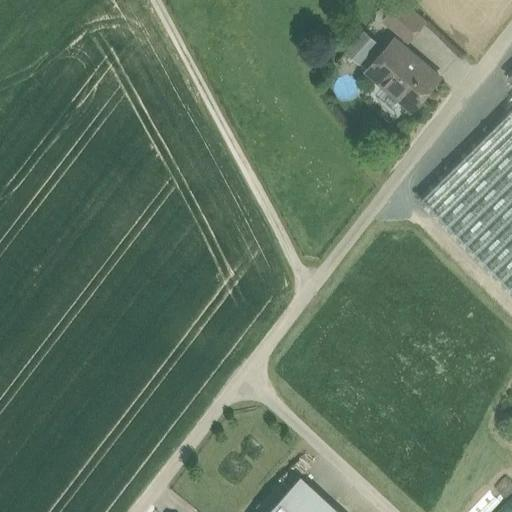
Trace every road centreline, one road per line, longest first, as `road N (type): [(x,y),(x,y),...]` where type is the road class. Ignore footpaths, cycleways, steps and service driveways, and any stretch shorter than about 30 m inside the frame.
road 1 (unclassified): [(511,23),(243,379)]
road 2 (residential): [(243,379),(387,511)]
road 3 (unclassified): [(243,379),(141,511)]
